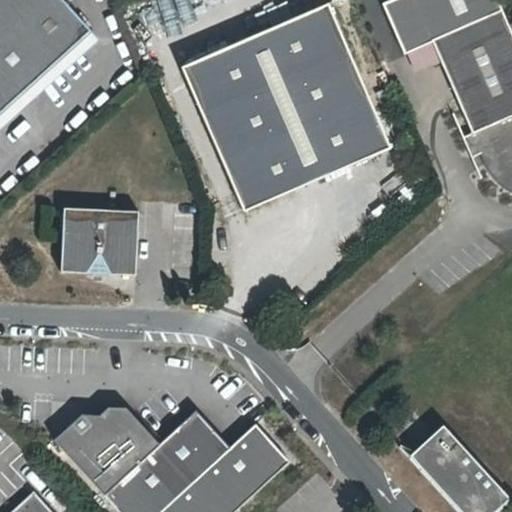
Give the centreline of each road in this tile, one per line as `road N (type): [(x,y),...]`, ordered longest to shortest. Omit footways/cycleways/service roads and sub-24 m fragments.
road 1 (unclassified): [(401,511),(304,401),(252,352),(222,336),(0,318)]
road 2 (unknown): [(108,0),(124,37),(120,60),(0,177)]
